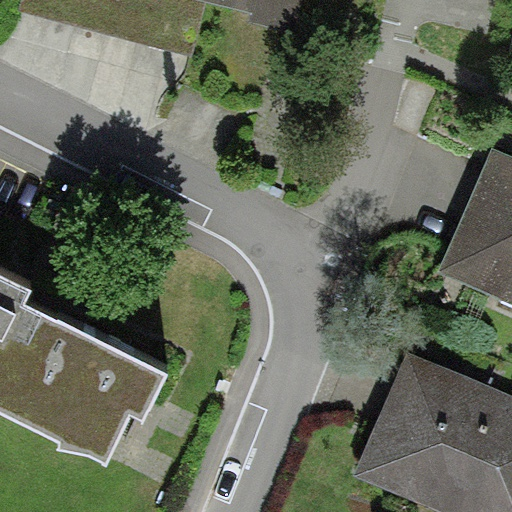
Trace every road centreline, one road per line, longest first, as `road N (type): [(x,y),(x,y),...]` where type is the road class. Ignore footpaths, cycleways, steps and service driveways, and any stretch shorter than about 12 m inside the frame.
road 1 (residential): [(0,91),(248,217),(295,267)]
road 2 (residential): [(233,511),(302,346),(295,267)]
road 3 (residential): [(295,267),(347,214),(393,56)]
